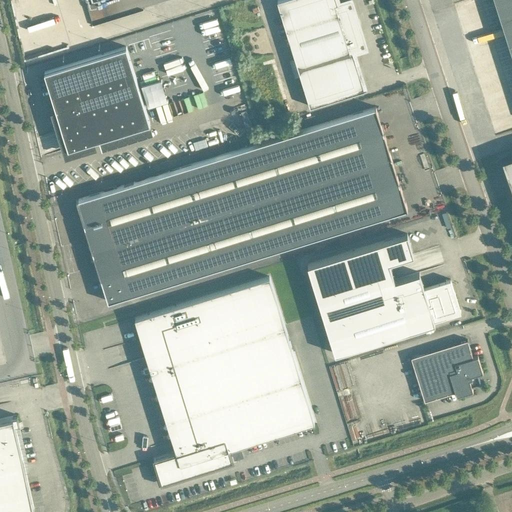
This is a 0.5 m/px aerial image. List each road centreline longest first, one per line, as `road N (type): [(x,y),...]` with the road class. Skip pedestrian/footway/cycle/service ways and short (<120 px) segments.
road 1 (unclassified): [(108,508),(0,49)]
road 2 (unclassified): [(511,297),(407,0)]
road 3 (unknown): [(485,321),(399,347),(412,402),(425,414),(494,390),(501,372)]
road 4 (unclassified): [(381,474),(389,496),(408,503),(511,467)]
road 5 (unknown): [(55,0),(71,14),(106,23),(194,0)]
road 6 (unclassified): [(381,474),(259,511)]
road 7 (unknown): [(370,0),(394,82),(432,69)]
